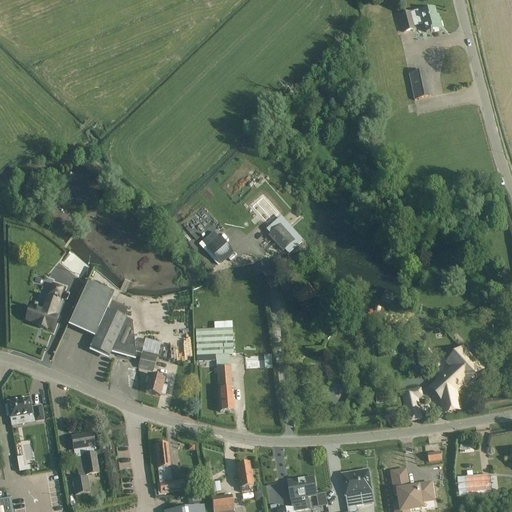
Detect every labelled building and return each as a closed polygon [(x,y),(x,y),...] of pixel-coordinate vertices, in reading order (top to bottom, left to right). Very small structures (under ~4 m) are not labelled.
[(426,33),(440,29),(435,9),(422,12),(421,10),(409,13),(410,14),(399,16),(404,33),(414,30),(413,26),(424,23),(426,33)] [(409,75),(415,101),(430,97),(425,72),(409,75)] [(252,206),(267,223),(278,213),(263,197),(252,206)] [(271,235),(269,236),(284,253),(285,251),(297,241),(289,233),(291,231),(288,227),(286,229),(282,225),(271,235)] [(220,265),(233,253),(219,237),(206,249),(220,265)] [(75,277),(70,285),(77,289),(82,281),(75,277)] [(135,348),(132,323),(124,319),(128,311),(109,302),(113,294),(88,282),(72,318),(98,330),(90,348),(109,357),(112,351),(136,358),(135,348)] [(309,285),(291,298),(298,307),(308,300),(309,301),(317,295),(309,285)] [(29,306),(24,322),(34,325),(34,327),(47,331),(47,330),(53,332),(58,317),(54,315),(59,300),(47,296),(42,311),(29,306)] [(195,331),(196,356),(233,355),(232,329),(195,331)] [(145,339),(142,352),(157,356),(161,343),(145,339)] [(432,388),(442,398),(445,414),(459,411),(454,390),(479,368),(463,351),(449,364),(454,369),(432,388)] [(153,372),(155,363),(156,358),(142,355),(138,368),(153,372)] [(272,356),(264,356),(265,370),(273,369),(272,356)] [(228,368),(217,368),(220,413),(234,412),(231,377),(229,377),(228,368)] [(145,393),(160,396),(161,395),(165,396),(167,387),(163,386),(164,379),(149,376),(145,393)] [(420,388),(403,392),(405,401),(409,422),(421,420),(416,398),(421,397),(420,388)] [(389,398),(389,392),(376,393),(377,405),(397,404),(396,397),(389,398)] [(31,412),(29,399),(8,403),(10,418),(18,417),(20,425),(43,421),(40,407),(33,409),(34,411),(31,412)] [(99,474),(92,434),(71,437),(73,451),(74,451),(75,458),(82,457),(85,477),(99,474)] [(173,494),(172,483),(168,445),(155,446),(159,485),(157,486),(158,495),(173,494)] [(442,461),(441,454),(428,455),(429,463),(442,461)] [(24,467),(23,458),(17,459),(19,472),(30,471),(29,467),(24,467)] [(236,465),(238,475),(241,494),(249,492),(249,488),(253,487),(249,463),(236,465)] [(406,478),(400,478),(402,490),(407,489),(407,484),(418,482),(416,465),(404,467),(406,478)] [(441,466),(417,469),(419,481),(443,478),(441,466)] [(348,511),(357,511),(356,507),(364,506),(362,496),(373,494),(369,470),(341,475),(345,499),(346,498),(348,511)] [(489,476),(457,479),(459,498),(491,495),(489,476)] [(87,477),(72,481),(75,497),(90,494),(87,477)] [(314,478),(288,483),(291,500),(317,496),(314,478)] [(219,482),(210,484),(211,493),(216,492),(221,492),(219,482)] [(326,494),(317,496),(318,508),(328,506),(326,494)] [(200,495),(187,496),(187,499),(188,505),(201,503),(200,497),(200,495)] [(212,501),(213,511),(233,511),(231,497),(213,500),(212,501)] [(470,498),(461,500),(463,511),(472,510),(470,498)] [(0,511),(12,511),(10,499),(0,500),(0,511)]
